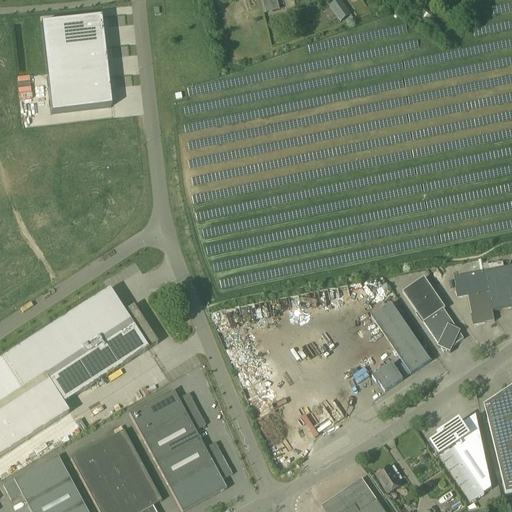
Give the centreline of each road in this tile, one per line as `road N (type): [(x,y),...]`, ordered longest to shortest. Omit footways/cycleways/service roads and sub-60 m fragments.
road 1 (unclassified): [(276,499),(164,225)]
road 2 (unclassified): [(276,499),(511,346)]
road 3 (unclassified): [(164,225),(137,0)]
road 4 (unclassified): [(164,225),(0,330)]
